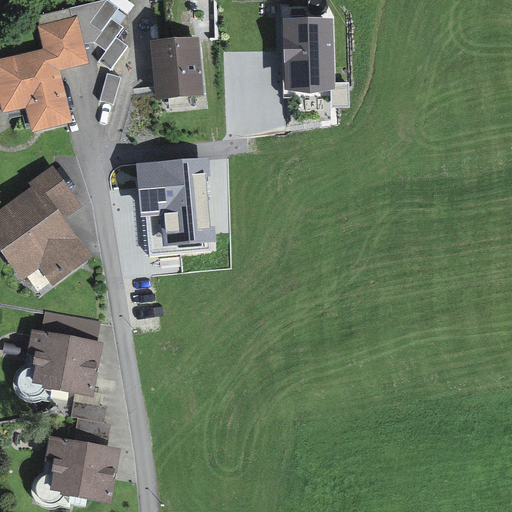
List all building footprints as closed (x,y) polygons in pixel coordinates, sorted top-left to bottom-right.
[(334,7),(292,8),(294,85),(335,84),(334,7)] [(35,109),(41,131),(78,123),(65,70),(94,63),(83,17),(45,26),(51,52),(2,63),(14,114),(35,109)] [(204,41),(161,44),(165,110),(208,108),(204,41)] [(217,245),(211,158),(140,164),(144,219),(157,218),(159,236),(153,236),(154,250),(217,245)] [(49,188),(0,222),(0,234),(44,298),(99,260),(49,188)] [(109,345),(42,336),(35,392),(101,401),(109,345)] [(131,445),(60,434),(50,499),(121,510),(131,445)]
